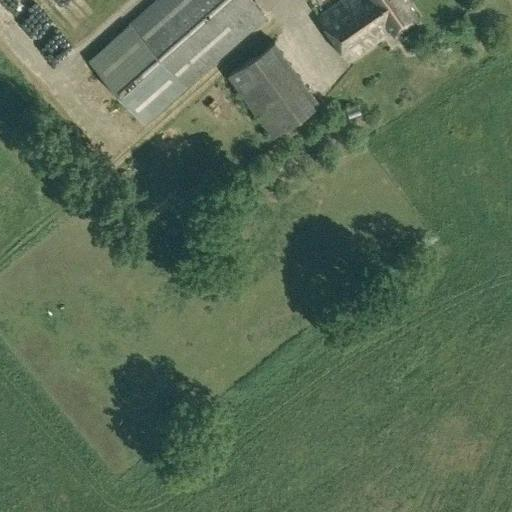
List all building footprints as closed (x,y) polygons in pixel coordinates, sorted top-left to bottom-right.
[(56,74),(77,56),(37,8),(39,7),(33,0),(0,0),(1,1),(0,1),(0,6),(25,37),(35,29),(51,48),(42,56),(56,74)] [(155,0),(89,59),(146,124),(267,16),(253,0),(155,0)] [(344,0),(320,16),(338,44),(342,32),(379,6),(387,17),(407,3),(405,0),(344,0)] [(338,44),(348,59),(396,27),(403,37),(419,26),(412,17),(415,15),(407,3),(387,17),(379,6),(342,32),(338,44)] [(278,132),(283,138),(289,133),(286,128),(292,124),(297,130),(312,118),(308,112),(311,109),(312,111),(317,108),(316,105),(321,102),(275,40),(228,74),(273,135),(278,132)]
